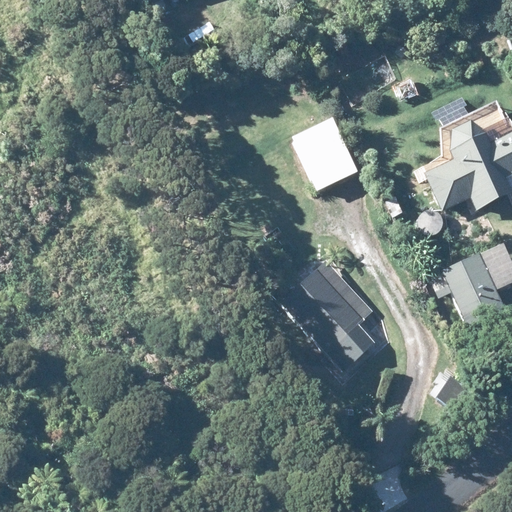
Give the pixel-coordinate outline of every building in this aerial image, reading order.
[(142,0),(145,9),(170,0),(142,0)] [(292,141),(318,197),(360,177),(334,121),(292,141)] [(511,142),(494,151),(490,142),(473,132),(455,141),(453,161),(456,168),(428,183),(447,219),(474,205),(480,217),(511,201),(511,142)] [(443,258),(457,251),(451,239),(437,246),(443,258)] [(511,289),(511,264),(505,250),(431,285),(440,304),(453,298),(469,334),(507,316),(497,296),(511,289)] [(365,328),(318,278),(283,312),(330,362),(365,328)] [(339,432),(357,425),(352,412),(334,418),(339,432)]
